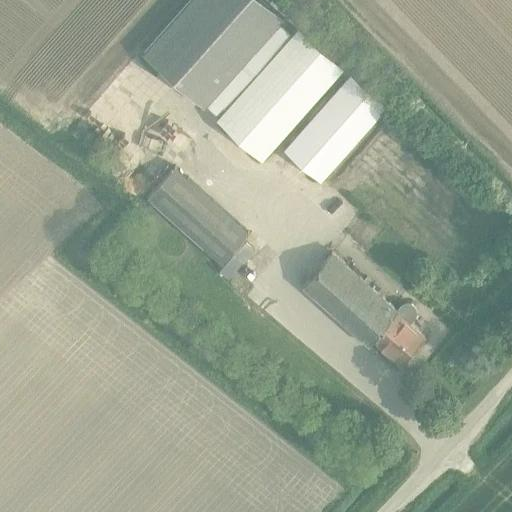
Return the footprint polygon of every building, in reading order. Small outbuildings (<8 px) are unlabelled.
[(265,0),(190,0),(144,53),(204,106),(207,103),(279,22),(284,16),(265,0)] [(279,22),(207,103),(220,115),(292,34),(279,22)] [(262,158),(344,66),(299,26),(292,34),(220,115),(217,118),(262,158)] [(387,105),(351,73),(285,147),(322,179),(387,105)] [(223,263),(250,232),(175,166),(148,196),(223,263)] [(245,241),(219,270),(229,278),(254,249),(245,241)] [(425,336),(410,323),(414,319),(416,317),(417,315),(417,313),(417,311),(417,310),(417,307),(415,305),(413,303),(411,302),(409,301),(406,301),(404,302),(402,303),(401,304),(397,309),(377,291),(381,287),(375,282),(367,275),(364,280),(332,252),(304,285),(370,344),(373,340),(401,365),(425,336)]
